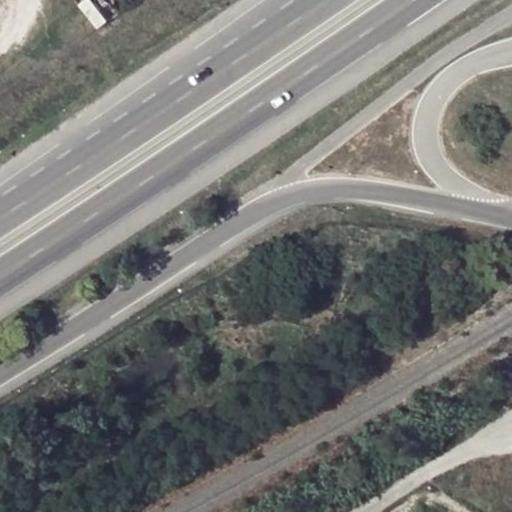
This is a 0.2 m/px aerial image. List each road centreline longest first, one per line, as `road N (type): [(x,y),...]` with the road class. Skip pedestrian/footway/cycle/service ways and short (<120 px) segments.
road 1 (trunk): [(0,378),(265,213),(335,191),(479,210)]
road 2 (trunk): [(0,288),(428,0)]
road 3 (trunk): [(339,0),(0,233)]
road 4 (secondary): [(511,54),(442,89),(426,129),(435,168),(479,210)]
